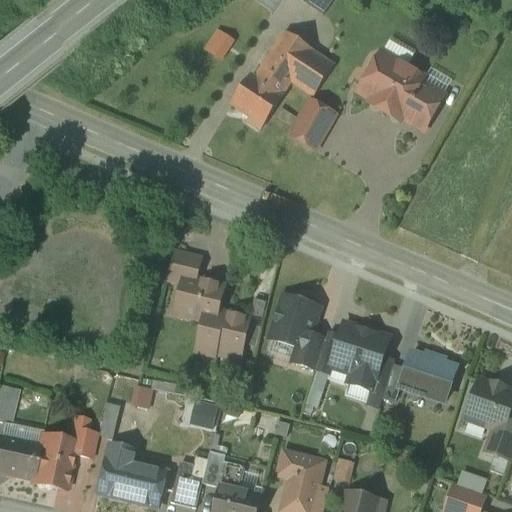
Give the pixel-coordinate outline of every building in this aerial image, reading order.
[(335,0),(297,0),(323,18),(335,0)] [(314,52),(285,34),(264,66),(292,85),(314,100),(335,67),(313,53),(314,52)] [(424,81),(382,56),(380,59),(375,60),(370,68),(372,74),(360,95),(373,103),(371,107),(399,123),(401,120),(424,133),(444,99),(421,86),(424,81)] [(264,66),(254,80),(251,78),(232,107),(251,119),(248,124),(261,133),(292,85),(264,66)] [(311,104),(291,139),(315,152),(335,118),(311,104)] [(304,110),(296,105),(292,111),(300,116),(304,110)] [(297,120),(281,111),(277,119),(293,128),(297,120)] [(202,261),(176,255),(169,283),(183,286),(184,280),(196,283),(202,261)] [(196,283),(184,280),(183,286),(178,306),(190,309),(187,319),(204,323),(207,312),(218,314),(224,289),(196,283)] [(319,311),(284,299),(271,341),(297,350),(306,352),(311,337),(319,311)] [(263,321),(265,304),(253,303),(251,320),(263,321)] [(218,314),(207,312),(204,323),(197,354),(239,364),(249,322),(218,314)] [(389,342),(344,327),(338,346),(330,369),(332,369),(353,376),(349,386),(373,394),(382,365),(389,342)] [(311,337),(306,352),(297,350),(292,365),(317,373),(326,342),(311,337)] [(326,342),(317,373),(329,377),(332,369),(330,369),(338,346),(326,342)] [(457,370),(412,355),(406,373),(401,389),(446,404),(457,370)] [(393,369),(382,365),(373,394),(384,397),(393,369)] [(384,397),(383,400),(396,404),(401,389),(406,373),(393,369),(384,397)] [(490,387),(480,383),(466,421),(495,432),(503,435),(507,424),(511,410),(511,394),(507,393),(507,392),(490,385),(490,387)] [(13,391),(0,387),(0,424),(5,426),(13,391)] [(109,410),(101,439),(113,442),(121,413),(109,410)] [(97,438),(87,435),(89,424),(74,420),(69,445),(76,447),(73,457),(92,461),(97,438)] [(511,425),(507,424),(503,435),(495,432),(486,455),(511,464),(511,462),(511,425)] [(40,448),(0,439),(0,476),(32,483),(33,483),(40,448)] [(69,445),(42,440),(40,448),(33,483),(32,483),(32,485),(37,486),(40,490),(44,487),(45,488),(48,492),(52,489),(66,492),(69,490),(73,470),(71,467),(73,457),(76,447),(69,445)] [(161,474),(126,465),(129,454),(110,449),(99,496),(158,510),(163,491),(157,489),(161,474)] [(210,455),(203,486),(219,490),(220,488),(219,488),(224,465),(226,458),(210,455)] [(324,466),(285,457),(280,477),(288,479),(286,488),(289,489),(283,511),(311,511),(315,498),(316,494),(317,495),(324,466)] [(245,470),(224,465),(219,488),(220,488),(219,490),(213,511),(258,511),(262,499),(239,493),(245,470)] [(190,483),(177,480),(171,505),(196,511),(202,486),(191,483),(195,468),(193,467),(190,483)] [(480,511),(485,498),(455,488),(446,511),(480,511)] [(322,490),(319,499),(315,498),(311,511),(324,511),(330,492),(322,490)] [(375,511),(377,503),(347,496),(343,511),(342,511),(375,511)]
